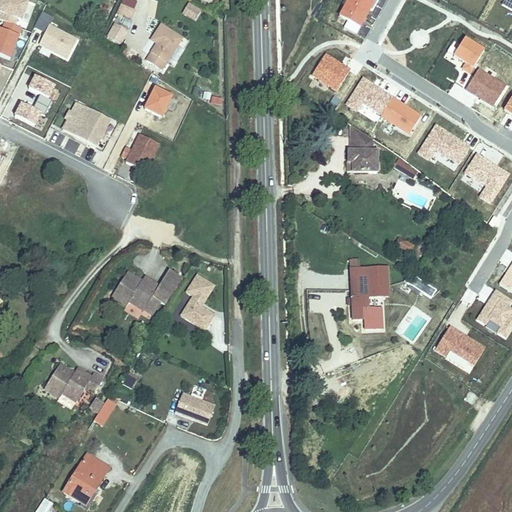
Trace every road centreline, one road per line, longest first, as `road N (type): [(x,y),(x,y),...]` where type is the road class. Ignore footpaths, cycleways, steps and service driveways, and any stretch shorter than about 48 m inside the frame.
road 1 (primary): [(261,0),(273,483)]
road 2 (residential): [(202,139),(227,139),(235,151),(236,401),(196,511)]
road 3 (residential): [(202,139),(212,168),(204,196),(96,261),(47,335)]
road 4 (residential): [(13,0),(182,110),(202,139)]
road 5 (residential): [(393,0),(370,56),(464,109),(511,149)]
road 6 (tertiary): [(415,511),(456,473),(511,389)]
